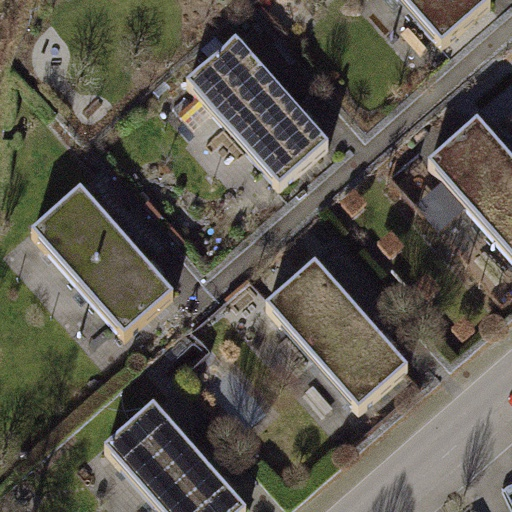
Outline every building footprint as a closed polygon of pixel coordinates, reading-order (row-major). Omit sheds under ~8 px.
[(489,0),(402,0),(445,49),(495,7),(489,0)] [(239,43),(188,86),(280,194),(331,151),(239,43)] [(511,160),(482,125),(431,167),(511,263),(511,160)] [(86,193),(35,235),(127,344),(178,301),(86,193)] [(316,268),(265,311),(357,419),(408,377),(316,268)] [(244,511),(157,409),(106,452),(157,511),(244,511)]
